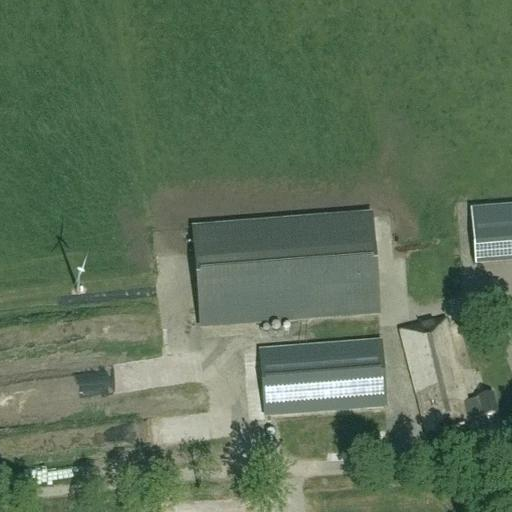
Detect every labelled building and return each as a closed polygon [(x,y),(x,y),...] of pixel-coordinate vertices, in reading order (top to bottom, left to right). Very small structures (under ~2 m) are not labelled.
[(511,207),(471,211),(475,266),(511,262),(511,207)] [(370,219),(192,234),(200,328),(377,314),(370,219)] [(477,403),(466,405),(445,322),(401,333),(426,435),(471,424),(470,421),(481,418),(481,420),(496,416),(492,396),(476,400),(477,403)] [(99,328),(100,348),(114,347),(113,327),(99,328)] [(384,407),(380,354),(261,364),(266,417),(384,407)] [(132,382),(107,381),(106,390),(132,391),(132,382)]
